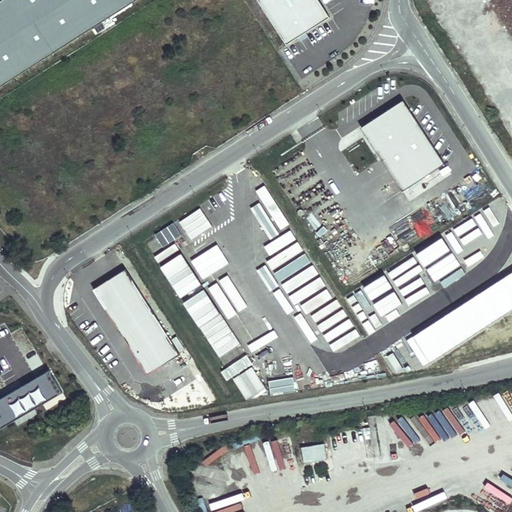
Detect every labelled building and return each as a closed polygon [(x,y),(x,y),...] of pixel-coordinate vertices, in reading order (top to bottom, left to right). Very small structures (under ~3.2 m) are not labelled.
[(5,0),(0,3),(0,84),(152,0),(5,0)] [(259,0),(287,44),(298,37),(306,32),(330,17),(319,0),(259,0)] [(306,32),(298,37),(300,41),(308,36),(306,32)] [(362,128),(401,193),(444,167),(405,102),(362,128)] [(180,221),(192,240),(212,227),(201,208),(180,221)] [(94,289),(147,373),(180,353),(126,268),(94,289)] [(234,379),(247,399),(266,387),(253,367),(234,379)] [(16,368),(0,380),(0,381),(21,410),(38,398),(16,368)] [(292,378),(270,382),(272,396),(295,392),(292,378)] [(318,452),(321,466),(344,462),(341,447),(318,452)]
